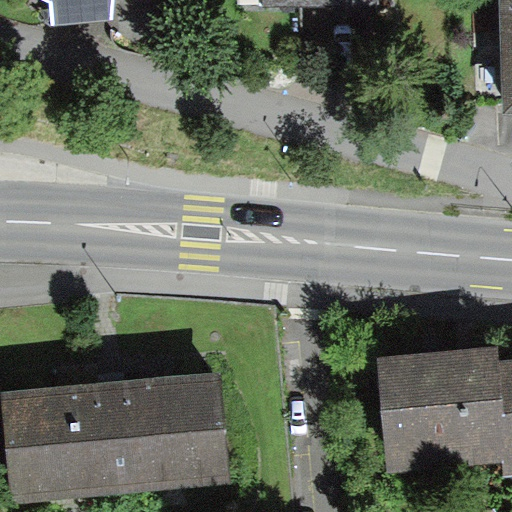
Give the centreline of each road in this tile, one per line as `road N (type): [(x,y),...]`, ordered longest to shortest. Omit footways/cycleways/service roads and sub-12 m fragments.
road 1 (residential): [(0,43),(511,194)]
road 2 (secondary): [(0,221),(198,231),(511,263)]
